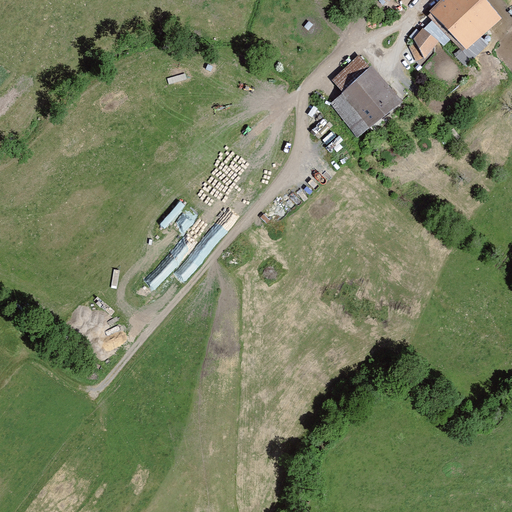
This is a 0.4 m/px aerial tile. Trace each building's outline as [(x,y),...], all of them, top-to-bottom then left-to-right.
[(483,0),(443,0),(428,16),(434,23),(425,32),(423,29),(408,46),(416,64),(423,60),(438,44),(442,48),(450,42),(464,52),(500,19),(483,0)] [(344,94),(331,105),(357,135),(380,115),(397,100),(357,55),(330,78),(344,94)] [(148,251),(159,261),(186,231),(176,222),(148,251)] [(211,248),(224,234),(216,226),(203,240),(211,248)] [(144,279),(155,288),(172,271),(161,261),(144,279)]
